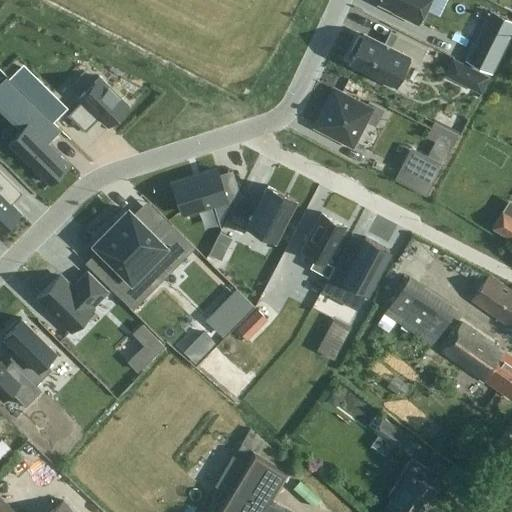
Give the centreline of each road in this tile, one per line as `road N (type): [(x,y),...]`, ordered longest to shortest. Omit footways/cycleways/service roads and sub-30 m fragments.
road 1 (residential): [(261,126),(95,178),(0,272)]
road 2 (residential): [(261,126),(272,146),(419,221)]
road 3 (residential): [(341,0),(294,102),(261,126)]
